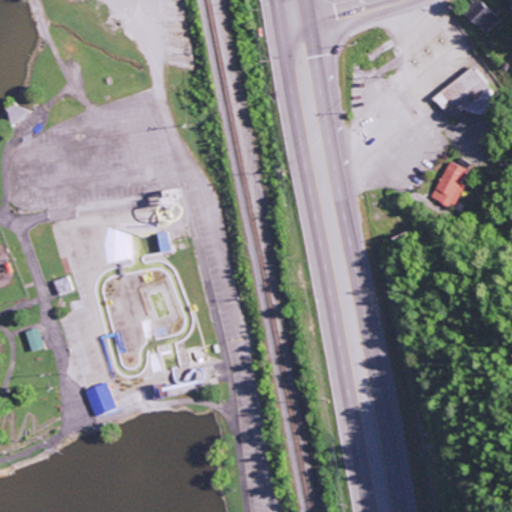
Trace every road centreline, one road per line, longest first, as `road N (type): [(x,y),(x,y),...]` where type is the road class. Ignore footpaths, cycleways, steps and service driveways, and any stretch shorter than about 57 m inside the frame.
road 1 (trunk): [(400,511),(312,20)]
road 2 (trunk): [(277,27),(365,511)]
road 3 (residential): [(267,511),(205,218)]
